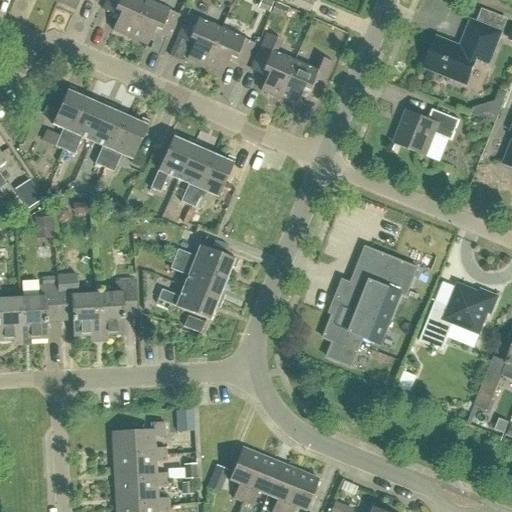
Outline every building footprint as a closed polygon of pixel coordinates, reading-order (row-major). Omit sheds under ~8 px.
[(58,0),(56,3),(73,11),(78,0),(86,0),(96,4),(97,0),(58,0)] [(111,32),(129,40),(145,2),(140,0),(106,0),(101,11),(117,18),(111,32)] [(261,0),(257,9),(269,14),(273,4),(264,0),(261,0)] [(283,0),(282,2),(308,14),(313,2),(308,0),(283,0)] [(129,40),(146,47),(152,33),(168,40),(178,16),(145,2),(129,40)] [(271,15),(282,20),(286,11),(275,6),(271,15)] [(187,60),(205,68),(220,31),(187,16),(176,40),(192,47),(187,60)] [(477,60),(484,63),(484,64),(489,66),(502,35),(472,22),(461,49),(437,39),(425,69),(467,87),(477,60)] [(205,68),(222,76),(228,62),(242,68),(253,45),(220,31),(205,68)] [(260,93),(277,100),(294,63),(275,55),(280,42),(265,35),(250,71),(266,78),(260,93)] [(277,100),(295,108),(301,94),(316,101),(332,64),(319,58),(313,72),(294,63),(277,100)] [(54,148),(63,152),(86,101),(73,95),(75,91),(67,88),(51,125),(62,130),(54,148)] [(472,114),(496,124),(504,103),(498,100),(474,107),(472,114)] [(81,138),(91,143),(107,106),(101,103),(99,107),(86,101),(63,152),(73,157),(81,138)] [(93,165),(103,169),(125,118),(113,112),(114,109),(107,106),(91,143),(101,147),(93,165)] [(395,144),(426,156),(434,136),(452,143),(460,122),(433,111),(429,123),(407,114),(395,144)] [(103,169),(113,174),(121,156),(131,160),(147,124),(141,121),(139,124),(125,118),(103,169)] [(168,176),(177,181),(193,144),(186,141),(185,144),(171,139),(149,190),(160,194),(168,176)] [(180,203),(189,207),(212,156),(198,150),(200,146),(193,144),(177,181),(188,185),(180,203)] [(189,207),(199,211),(207,194),(217,198),(233,162),(226,159),(225,162),(212,156),(189,207)] [(14,189),(27,208),(42,198),(29,179),(14,189)] [(66,212),(57,213),(57,222),(63,222),(66,219),(66,212)] [(34,238),(51,238),(50,217),(33,217),(34,238)] [(174,260),(225,281),(231,267),(235,269),(237,262),(200,247),(196,257),(178,250),(174,260)] [(347,284),(325,341),(334,344),(328,359),(353,369),(365,340),(382,346),(402,296),(407,298),(418,270),(369,250),(355,287),(347,284)] [(184,287),(221,302),(224,296),(220,294),(225,281),(174,260),(169,270),(188,278),(184,287)] [(57,285),(58,322),(71,321),(72,338),(98,336),(96,294),(77,295),(76,285),(76,275),(57,276),(57,285)] [(96,294),(98,336),(123,335),(122,318),(136,318),(134,282),(114,282),(115,293),(96,294)] [(435,302),(419,342),(442,351),(452,324),(478,335),(487,313),(491,315),(498,297),(480,289),(479,293),(457,284),(448,307),(435,302)] [(19,298),(21,341),(47,339),(46,322),(58,322),(57,285),(37,286),(38,297),(19,298)] [(158,300),(209,321),(214,307),(219,309),(221,302),(184,287),(180,298),(162,291),(158,300)] [(0,341),(21,341),(19,298),(0,299),(0,298),(0,341)] [(204,323),(187,316),(183,326),(200,333),(204,323)] [(511,352),(502,377),(511,381),(511,352)] [(499,385),(486,379),(475,407),(488,413),(499,385)] [(168,401),(168,390),(141,390),(140,400),(168,401)] [(500,420),(495,431),(504,434),(508,424),(500,420)] [(112,433),(114,457),(157,454),(156,449),(156,438),(165,437),(165,425),(151,425),(151,430),(112,433)] [(114,457),(115,482),(158,480),(157,475),(156,462),(167,462),(166,449),(156,449),(157,454),(114,457)] [(241,503),(260,456),(242,449),(229,481),(239,485),(233,499),(241,503)] [(267,497),(280,464),(260,456),(241,503),(252,507),(258,493),(267,497)] [(272,511),(285,511),(301,473),(280,464),(267,497),(277,501),(272,511)] [(217,467),(208,488),(219,493),(228,471),(217,467)] [(285,511),(294,511),(295,509),(303,511),(306,511),(319,480),(301,473),(285,511)] [(115,482),(117,507),(159,505),(158,500),(158,488),(168,487),(167,474),(157,475),(158,480),(115,482)] [(168,511),(168,499),(158,500),(159,505),(117,507),(117,511),(168,511)] [(334,501),(329,511),(351,511),(353,509),(334,501)]
